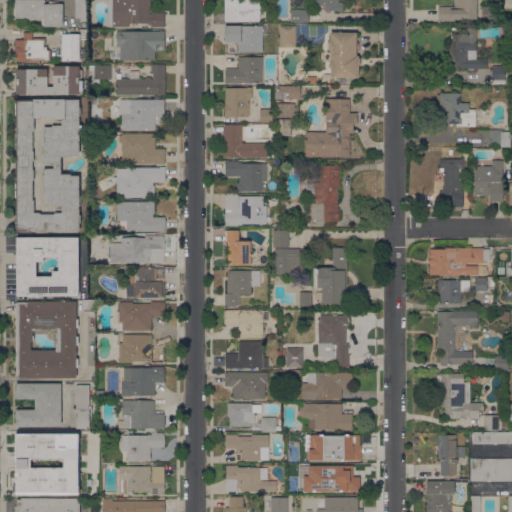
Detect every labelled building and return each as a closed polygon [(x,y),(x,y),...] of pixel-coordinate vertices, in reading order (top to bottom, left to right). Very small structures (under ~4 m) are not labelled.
[(63,4),(63,26),(43,26),(43,25),(41,25),(41,26),(31,26),(31,23),(42,22),(42,18),(15,18),(15,15),(14,15),(14,8),(15,8),(15,0),(44,0),(44,4),(48,4),(48,1),(51,1),(51,4),(63,4)] [(80,17),(74,17),(74,0),(86,0),(86,21),(80,21),(80,17)] [(149,0),(150,12),(164,12),(164,27),(151,27),(151,23),(141,23),(141,22),(128,22),(128,26),(112,26),(112,25),(108,25),(107,0),(149,0)] [(224,21),(224,0),(261,0),(261,21),(224,21)] [(338,0),(338,2),(342,2),(342,3),(343,3),(343,10),(342,10),(342,11),(337,11),(337,10),(333,10),(333,12),(331,12),(331,10),(324,10),(324,9),(315,9),(315,5),(314,5),(314,0),(338,0)] [(476,0),(476,18),(465,18),(465,19),(454,19),(454,21),(438,21),(438,6),(453,6),(453,0),(476,0)] [(290,22),(290,9),(308,9),(308,21),(290,22)] [(238,51),(237,42),(225,42),(225,39),(224,39),(224,29),(224,25),(241,25),(241,26),(262,26),(267,26),(267,34),(262,34),(262,51),(238,51)] [(279,25),(295,25),(295,47),(279,47),(279,25)] [(120,59),(120,46),(116,46),(116,31),(159,31),(159,30),(164,30),(164,51),(154,50),(154,59),(120,59)] [(16,61),(16,57),(15,57),(15,48),(14,48),(14,40),(23,40),(23,32),(32,32),(32,38),(45,38),(45,42),(43,42),(43,46),(47,46),(47,50),(50,50),(50,61),(16,61)] [(330,39),(330,32),(356,32),(356,35),(360,36),(360,51),(356,51),(356,55),(358,55),(358,58),(360,58),(360,65),(358,65),(358,77),(330,77),(330,68),(329,66),(329,64),(330,61),(321,61),(321,51),(329,51),(328,49),(328,43),(330,39)] [(473,68),(473,70),(468,70),(468,68),(467,68),(452,68),(452,61),(449,61),(449,49),(450,49),(450,42),(452,42),(452,37),(450,37),(450,32),(456,33),(456,34),(468,34),(468,39),(476,39),(476,58),(486,58),(486,68),(473,68)] [(61,56),(61,50),(61,33),(79,33),(79,48),(84,48),(84,58),(80,58),(80,60),(77,60),(73,60),(61,60),(61,56)] [(224,83),(224,68),(239,68),(239,64),(237,64),(237,57),(263,57),(262,82),(240,82),(240,83),(224,83)] [(116,95),(116,73),(121,73),(121,78),(130,78),(130,71),(138,71),(138,78),(145,78),(145,77),(150,77),(150,78),(152,78),(152,72),(151,72),(151,64),(165,64),(165,94),(153,94),(116,95)] [(99,79),(99,84),(90,84),(90,76),(87,76),(87,65),(111,65),(111,66),(112,66),(111,76),(111,79),(99,79)] [(68,94),(26,94),(16,94),(16,90),(15,90),(15,82),(17,82),(17,81),(15,80),(15,72),(16,72),(16,69),(47,69),(47,86),(53,86),(53,66),(79,66),(79,69),(80,69),(80,78),(79,78),(79,81),(80,81),(80,90),(79,90),(79,94),(68,94)] [(487,85),(487,79),(492,79),(492,66),(504,66),(505,79),(507,79),(507,85),(504,85),(504,84),(487,85)] [(275,98),(275,86),(300,86),(300,98),(288,98),(275,98)] [(228,116),(228,117),(224,117),(224,101),(225,101),(225,88),(247,88),(247,87),(251,87),(251,98),(249,98),(249,116),(228,116)] [(475,126),(456,126),(456,124),(445,124),(446,111),(439,111),(439,93),(460,93),(460,103),(469,103),(469,108),(475,109),(475,126)] [(305,155),(305,131),(326,131),(326,98),(349,99),(348,112),(356,112),(356,123),(352,123),(352,132),(349,132),(349,156),(305,155)] [(33,231),(33,230),(31,230),(31,231),(14,231),(14,215),(16,215),(16,209),(15,209),(15,202),(16,202),(16,197),(14,197),(14,182),(16,182),(16,177),(15,177),(15,154),(16,154),(16,148),(14,148),(14,133),(16,133),(16,127),(15,127),(15,121),(16,121),(16,115),(14,115),(14,102),(15,102),(15,99),(79,99),(79,107),(81,107),(81,115),(79,115),(79,155),(70,155),(70,156),(60,156),(60,174),(71,174),(71,175),(79,175),(79,197),(80,197),(80,205),(79,205),(79,215),(80,215),(80,223),(79,223),(79,231),(33,231)] [(164,99),(164,123),(155,123),(155,129),(121,129),(121,114),(119,114),(119,99),(164,99)] [(286,117),(286,118),(283,119),(283,117),(275,117),(275,103),(294,103),(294,108),(296,108),(296,111),(294,111),(294,117),(286,117)] [(259,108),(272,109),(272,122),(259,122),(259,108)] [(223,157),(224,124),(241,124),(241,142),(267,142),(267,157),(223,157)] [(489,129),(501,129),(501,131),(509,131),(509,143),(499,142),(499,145),(489,145),(489,129)] [(155,133),(155,148),(164,148),(164,163),(121,163),(121,142),(119,142),(119,135),(121,135),(121,133),(155,133)] [(463,159),(463,168),(459,168),(458,182),(463,182),(463,206),(461,206),(461,209),(439,209),(439,191),(442,191),(442,185),(443,185),(443,169),(439,169),(439,158),(463,159)] [(474,166),(491,166),(491,160),(503,160),(503,168),(502,168),(503,201),(490,201),(490,195),(474,195),(474,166)] [(225,176),(225,173),(224,173),(224,164),(225,164),(225,161),(237,161),(237,162),(242,162),(242,163),(266,163),(266,181),(263,181),(263,191),(243,190),(243,191),(236,191),(237,182),(239,182),(239,176),(225,176)] [(319,182),(318,165),(339,165),(339,186),(337,186),(337,208),(339,208),(339,221),(323,221),(323,203),(315,203),(315,195),(314,195),(314,182),(319,182)] [(116,197),(116,167),(160,167),(165,167),(165,182),(153,182),(153,185),(154,185),(154,198),(149,198),(149,197),(116,197)] [(97,182),(103,179),(108,188),(102,191),(97,182)] [(237,224),(237,225),(225,226),(225,223),(224,223),(224,214),(225,214),(225,195),(239,195),(239,197),(262,196),(262,206),(266,206),(266,224),(237,224)] [(148,201),(148,200),(154,201),(154,213),(153,213),(153,217),(165,217),(165,232),(160,232),(160,231),(126,231),(126,229),(120,229),(120,220),(116,220),(116,201),(148,201)] [(226,228),(226,227),(237,227),(237,228),(237,230),(238,230),(238,241),(251,241),(251,264),(250,264),(250,265),(229,265),(229,264),(227,264),(227,260),(225,260),(225,255),(227,255),(227,242),(225,242),(224,230),(226,230),(226,228)] [(299,249),(299,259),(302,259),(302,273),(299,273),(299,274),(276,274),(271,273),(271,253),(274,253),(274,248),(272,248),(272,230),(289,230),(289,247),(286,247),(286,249),(299,249)] [(109,243),(121,243),(121,237),(145,237),(145,235),(164,235),(164,262),(151,263),(151,256),(148,256),(148,262),(123,262),(124,263),(109,263),(109,243)] [(14,298),(14,238),(76,238),(76,298),(14,298)] [(321,288),(313,288),(313,267),(332,267),(332,247),(346,247),(346,304),(321,304),(321,288)] [(444,247),(483,247),(483,249),(489,249),(489,261),(482,261),(482,263),(466,262),(466,265),(486,265),(486,275),(429,274),(429,249),(444,249),(444,247)] [(126,297),(126,282),(135,282),(135,267),(155,267),(155,277),(157,277),(157,281),(165,281),(164,297),(126,297)] [(260,270),(260,286),(251,286),(251,294),(239,294),(239,305),(224,305),(224,293),(227,293),(227,276),(228,276),(228,270),(260,270)] [(475,278),(486,278),(486,291),(475,291),(475,278)] [(469,280),(468,302),(441,302),(441,300),(438,300),(438,291),(437,291),(438,280),(469,280)] [(310,292),(298,291),(297,305),(309,305),(310,292)] [(82,300),(95,300),(95,311),(82,311),(82,300)] [(121,330),(121,322),(118,322),(118,301),(132,301),(132,303),(150,303),(150,301),(164,301),(164,316),(153,315),(153,318),(151,318),(151,330),(121,330)] [(19,378),(19,377),(16,377),(16,302),(27,302),(76,302),(76,319),(78,319),(78,327),(76,327),(76,336),(78,336),(78,345),(76,345),(76,358),(78,358),(78,367),(76,367),(76,378),(19,378)] [(268,310),(268,320),(263,320),(263,337),(238,337),(238,324),(224,324),(224,310),(268,310)] [(437,346),(437,311),(452,311),(478,310),(478,327),(469,327),(469,325),(463,325),(463,351),(472,351),(473,364),(453,364),(453,363),(440,363),(440,354),(438,354),(438,346),(437,346)] [(509,321),(501,321),(501,311),(509,311),(509,321)] [(348,366),(334,366),(334,357),(318,357),(318,323),(319,323),(320,315),(347,315),(347,324),(346,324),(346,343),(348,343),(348,366)] [(151,334),(151,346),(153,346),(153,348),(165,348),(165,363),(150,363),(150,361),(133,361),(133,362),(119,362),(119,343),(122,343),(122,334),(151,334)] [(224,368),(224,353),(238,353),(238,341),(263,341),(263,357),(268,357),(268,367),(263,367),(263,368),(224,368)] [(286,356),(282,356),(282,349),(286,349),(286,348),(302,348),(302,367),(286,367),(286,356)] [(494,369),(495,355),(509,355),(508,370),(494,369)] [(154,395),(122,395),(122,380),(123,380),(123,368),(152,367),(164,367),(164,369),(165,369),(165,378),(164,378),(164,382),(154,382),(154,395)] [(341,373),(341,372),(347,372),(347,371),(352,371),(352,388),(342,388),(341,398),(316,398),(316,399),(301,399),(302,383),(307,383),(307,372),(341,373)] [(242,398),(242,399),(233,399),(233,386),(224,386),(224,383),(224,372),(267,372),(267,382),(265,382),(265,399),(242,398)] [(468,418),(468,416),(461,416),(461,418),(449,418),(449,417),(445,417),(445,416),(444,416),(444,407),(441,407),(441,383),(438,383),(438,381),(437,381),(437,375),(439,375),(439,374),(452,374),(452,373),(464,373),(463,382),(470,382),(469,402),(483,403),(483,410),(480,410),(480,413),(479,413),(479,418),(468,418)] [(61,425),(15,425),(15,409),(35,409),(35,399),(15,399),(15,383),(61,383),(61,425)] [(75,385),(89,385),(89,431),(75,431),(75,385)] [(104,389),(104,399),(95,399),(95,389),(104,389)] [(164,428),(154,428),(154,429),(145,429),(145,428),(123,428),(123,415),(122,415),(122,400),(154,400),(154,413),(164,413),(164,428)] [(252,403),(252,404),(261,404),(261,412),(255,412),(255,422),(249,422),(249,426),(229,426),(229,416),(227,416),(227,403),(252,403)] [(341,403),(341,413),(352,413),(352,430),(347,430),(347,429),(307,429),(307,419),(297,419),(297,410),(299,410),(299,405),(301,405),(301,403),(341,403)] [(498,414),(498,430),(484,430),(483,415),(498,414)] [(261,416),(276,416),(276,431),(261,431),(261,416)] [(127,460),(127,459),(122,459),(122,435),(147,435),(147,434),(152,434),(152,432),(164,432),(164,447),(152,447),(152,446),(150,446),(150,448),(161,448),(161,460),(151,460),(127,460)] [(15,495),(15,433),(78,433),(78,494),(15,495)] [(511,443),(472,443),(472,433),(511,433),(511,443)] [(225,448),(225,434),(238,434),(238,435),(252,435),(252,434),(269,434),(269,459),(241,459),(241,453),(237,453),(237,448),(225,448)] [(359,459),(359,434),(304,435),(305,460),(359,459)] [(440,459),(437,459),(437,443),(436,443),(436,437),(437,437),(437,434),(456,434),(456,446),(464,446),(464,457),(457,457),(457,463),(455,463),(455,475),(440,475),(440,459)] [(351,460),(352,460),(352,469),(351,469),(351,490),(335,490),(335,475),(337,475),(337,473),(335,473),(335,474),(318,474),(318,458),(323,458),(323,438),(351,438),(351,460)] [(511,480),(470,480),(470,458),(511,458),(511,480)] [(302,490),(358,491),(358,475),(352,475),(352,465),(307,464),(307,475),(302,475),(302,490)] [(119,466),(151,465),(151,468),(150,468),(150,471),(151,471),(151,473),(150,473),(150,480),(151,480),(151,479),(164,479),(164,494),(151,494),(151,492),(148,492),(148,491),(128,491),(128,493),(119,493),(119,466)] [(225,465),(238,465),(238,466),(260,466),(260,467),(267,467),(267,479),(262,479),(262,480),(276,480),(276,491),(262,491),(262,492),(259,492),(260,490),(241,490),(241,485),(237,485),(237,491),(225,491),(225,465)] [(454,481),(454,494),(450,494),(450,511),(426,511),(426,504),(430,504),(430,503),(427,503),(427,497),(430,497),(430,496),(426,496),(426,480),(454,481)] [(471,511),(471,495),(480,495),(480,511),(471,511)] [(224,511),(225,507),(229,507),(229,496),(243,496),(243,507),(246,507),(246,511),(224,511)] [(284,506),(284,496),(296,496),(296,506),(284,506)] [(14,511),(14,506),(17,506),(17,499),(20,499),(20,498),(78,498),(78,503),(79,503),(79,511),(14,511)] [(164,501),(164,511),(102,511),(102,498),(112,498),(112,501),(164,501)] [(351,511),(331,511),(331,510),(334,510),(334,499),(351,499),(351,511)]
